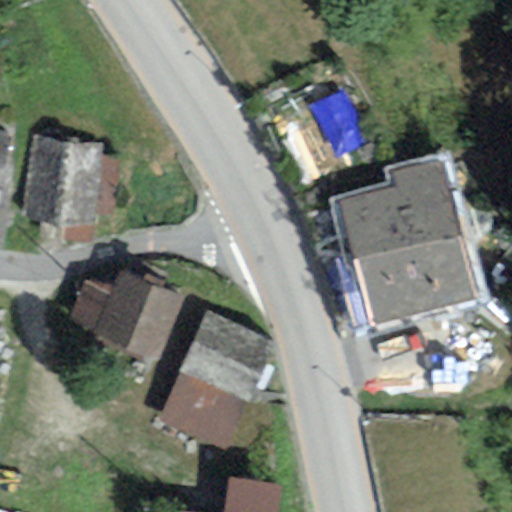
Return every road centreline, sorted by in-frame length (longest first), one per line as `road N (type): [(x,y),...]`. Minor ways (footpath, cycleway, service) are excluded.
road 1 (tertiary): [(340,511),(300,325),(258,215)]
road 2 (residential): [(258,215),(222,235),(140,239),(75,260),(0,259)]
road 3 (tertiary): [(258,215),(132,0)]
